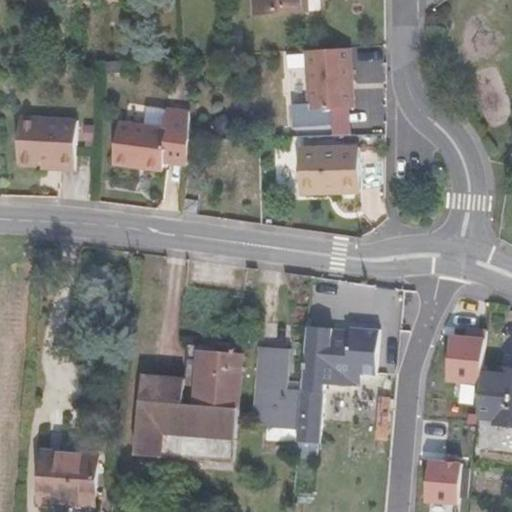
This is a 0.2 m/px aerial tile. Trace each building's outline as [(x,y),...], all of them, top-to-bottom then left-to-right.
[(256,0),(258,13),(310,10),(309,0),(256,0)] [(355,109),(352,48),(307,50),(310,112),(355,109)] [(135,165),(165,168),(166,162),(189,165),(192,139),(190,112),(168,111),(166,130),(120,124),(115,166),(134,168),(135,165)] [(21,120),(19,165),(60,167),(60,171),(76,172),(79,123),(21,120)] [(302,149),(303,191),(340,189),(340,194),(363,193),(362,147),(302,149)] [(335,329),(309,326),(304,382),(300,428),(299,441),(322,443),(327,384),(354,386),(355,373),(363,374),(378,375),(382,329),(352,327),(352,332),(334,331),(335,329)] [(450,381),(483,384),(485,372),(489,331),(469,329),(468,338),(455,337),(450,381)] [(300,428),(304,382),(290,381),(293,349),(262,346),(255,424),(269,426),(300,428)] [(189,349),(187,379),(199,380),(202,350),(189,349)] [(199,380),(187,379),(144,376),(138,455),(236,463),(244,353),(202,350),(199,380)] [(480,416),(476,460),(511,463),(511,367),(502,367),(502,374),(485,372),(483,384),(480,416)] [(362,387),(363,374),(355,373),(354,386),(362,387)] [(388,440),(392,397),(383,396),(379,439),(388,440)] [(268,439),(299,441),(300,428),(269,426),(268,439)] [(101,455),(46,451),(42,501),(97,505),(101,455)] [(428,501),(461,504),(465,464),(432,461),(428,501)]
